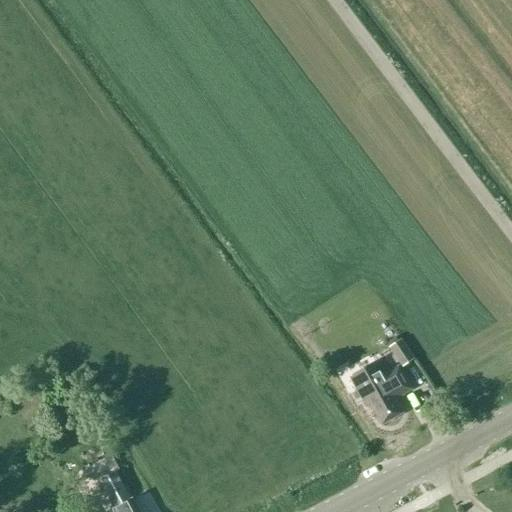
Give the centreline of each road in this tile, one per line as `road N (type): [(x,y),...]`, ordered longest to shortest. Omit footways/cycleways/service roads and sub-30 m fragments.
road 1 (track): [(511,231),(335,0)]
road 2 (tertiary): [(328,511),(511,418)]
